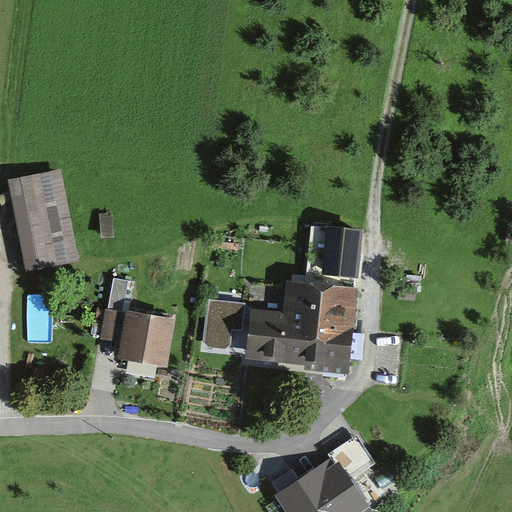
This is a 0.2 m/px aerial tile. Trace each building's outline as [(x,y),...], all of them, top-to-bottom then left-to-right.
[(59,171),(10,181),(27,269),(77,259),(59,171)] [(348,364),(361,233),(313,227),(307,277),(292,275),(288,319),(256,316),(251,354),(348,364)] [(129,281),(114,278),(108,310),(123,313),(129,281)] [(242,307),(212,303),(208,341),(210,344),(225,346),(228,343),(230,326),(240,327),(242,307)] [(173,321),(129,313),(122,357),(165,365),(173,321)] [(368,511),(335,461),(282,496),(292,511),(368,511)]
